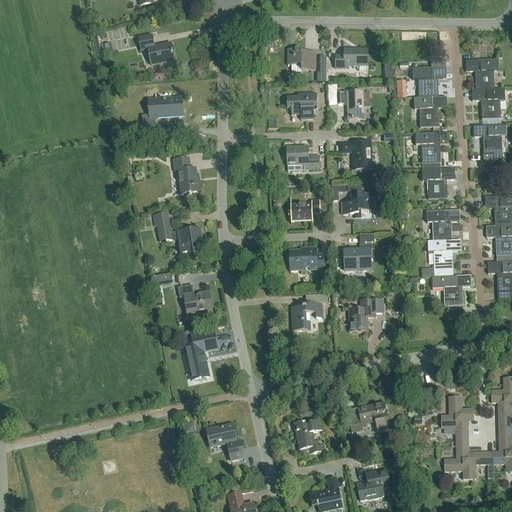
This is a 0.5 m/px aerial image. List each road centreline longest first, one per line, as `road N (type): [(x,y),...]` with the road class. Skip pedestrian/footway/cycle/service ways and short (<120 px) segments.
road 1 (residential): [(253,391),(486,343)]
road 2 (residential): [(454,25),(222,20)]
road 3 (residential): [(454,25),(468,186)]
road 4 (residential): [(253,391),(225,241)]
road 5 (residential): [(486,343),(470,200)]
road 6 (residential): [(223,142),(222,20)]
